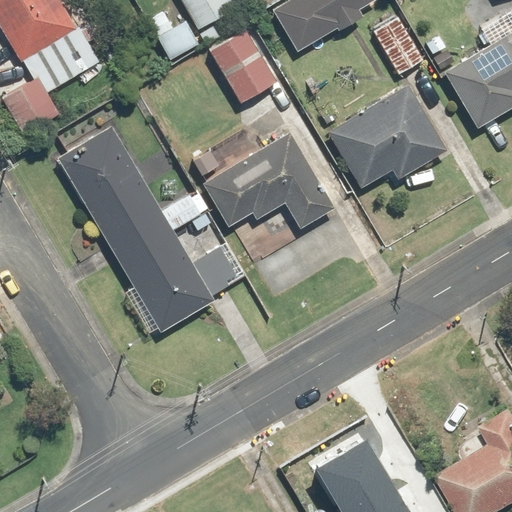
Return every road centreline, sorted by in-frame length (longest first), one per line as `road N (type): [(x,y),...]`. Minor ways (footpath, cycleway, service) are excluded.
road 1 (residential): [(144,468),(511,250)]
road 2 (residential): [(0,216),(144,468)]
